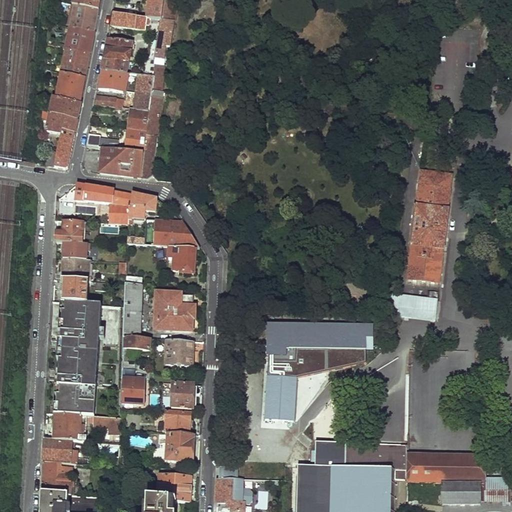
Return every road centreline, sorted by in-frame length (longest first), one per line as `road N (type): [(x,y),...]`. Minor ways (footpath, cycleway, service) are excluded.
road 1 (residential): [(208,511),(215,257),(174,199),(73,177)]
road 2 (residential): [(51,179),(29,511)]
road 3 (residential): [(73,177),(109,0)]
